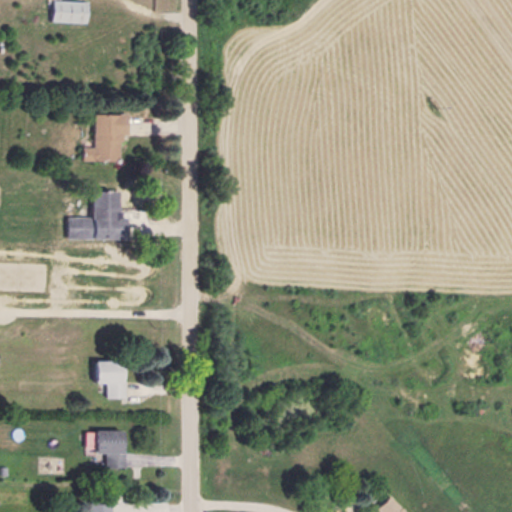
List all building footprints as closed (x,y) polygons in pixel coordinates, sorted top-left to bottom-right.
[(83,23),(84,0),(43,0),(43,23),(83,23)] [(109,134),(116,134),(116,114),(81,114),(81,148),(69,148),(69,162),(109,162),(109,134)] [(126,360),(96,360),(96,384),(105,384),(105,398),(127,397),(126,360)] [(127,430),(86,430),(86,457),(105,457),(105,467),(127,467),(127,430)] [(396,511),(396,503),(385,503),(385,496),(368,496),(368,511),(396,511)]
